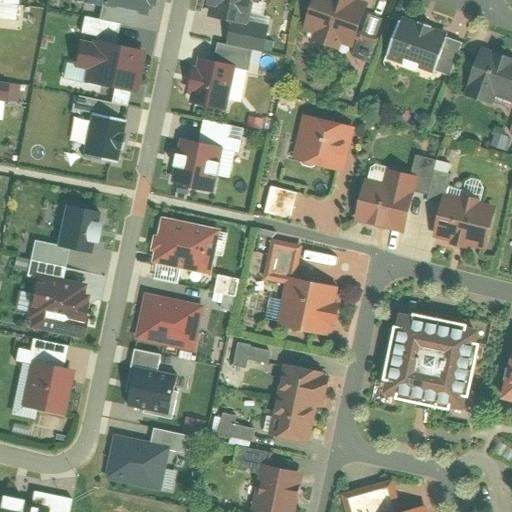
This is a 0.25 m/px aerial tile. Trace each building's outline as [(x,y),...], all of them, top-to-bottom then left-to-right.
[(97,19),(133,26),(136,12),(143,13),(145,0),(82,0),(82,2),(99,5),(97,19)] [(250,0),(210,0),(206,19),(244,28),(250,0)] [(373,4),(363,0),(301,0),(293,23),(357,47),(373,4)] [(453,32),(405,16),(391,58),(439,74),(453,32)] [(82,18),(79,30),(97,35),(100,23),(82,18)] [(147,44),(99,33),(87,87),(134,98),(147,44)] [(511,52),(488,44),(469,91),(498,102),(501,94),(511,98),(511,52)] [(239,59),(199,50),(187,105),(227,113),(239,59)] [(0,101),(16,103),(18,83),(0,81),(0,101)] [(133,111),(85,100),(72,155),(120,166),(133,111)] [(350,121),(300,112),(291,158),(341,167),(350,121)] [(227,142),(184,132),(172,187),(215,196),(227,142)] [(410,231),(425,175),(393,166),(389,182),(372,177),(361,217),(410,231)] [(265,213),(294,219),(300,192),(271,186),(265,213)] [(492,247),(502,202),(449,190),(438,235),(492,247)] [(97,251),(106,209),(70,201),(61,243),(97,251)] [(217,230),(163,216),(152,257),(207,271),(217,230)] [(344,285),(301,277),(307,244),(277,239),(270,278),(290,282),(282,325),(335,334),(337,321),(344,323),(348,301),(342,300),(344,285)] [(102,283),(41,270),(31,316),(37,317),(35,328),(90,339),(102,283)] [(212,303),(233,308),(240,279),(219,274),(212,303)] [(201,307),(147,295),(139,335),(192,347),(201,307)] [(278,320),(282,301),(272,298),(268,318),(278,320)] [(409,310),(392,391),(474,408),(491,327),(409,310)] [(234,365),(247,367),(248,360),(270,363),(272,349),(238,343),(234,365)] [(77,364),(35,354),(23,405),(64,415),(77,364)] [(329,373),(330,370),(288,361),(274,432),(316,440),(323,405),(330,407),(336,375),(329,373)] [(185,374),(141,365),(133,404),(176,413),(185,374)] [(252,445),(255,427),(235,424),(237,414),(223,411),(218,439),(252,445)] [(187,453),(190,434),(152,427),(150,440),(112,433),(104,481),(163,490),(170,450),(187,453)] [(254,467),(256,448),(236,446),(234,465),(254,467)] [(266,511),(301,511),(310,471),(267,462),(257,510),(266,511)] [(435,511),(432,503),(410,510),(400,477),(347,491),(352,511),(435,511)] [(0,511),(54,511),(57,503),(0,493),(0,511)]
